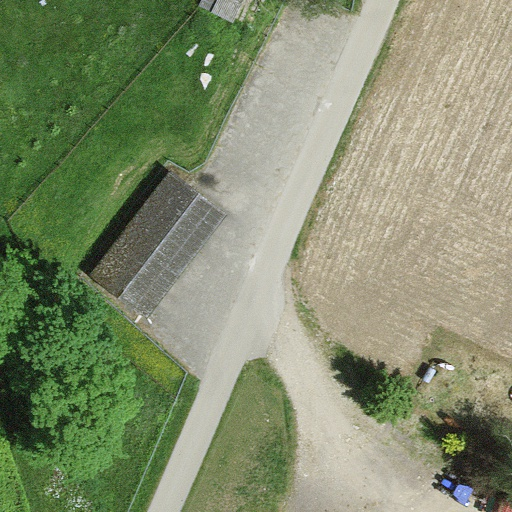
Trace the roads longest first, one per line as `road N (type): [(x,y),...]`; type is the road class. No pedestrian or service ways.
road 1 (residential): [(372,0),(148,511)]
road 2 (track): [(480,511),(397,479),(319,409),(239,296)]
